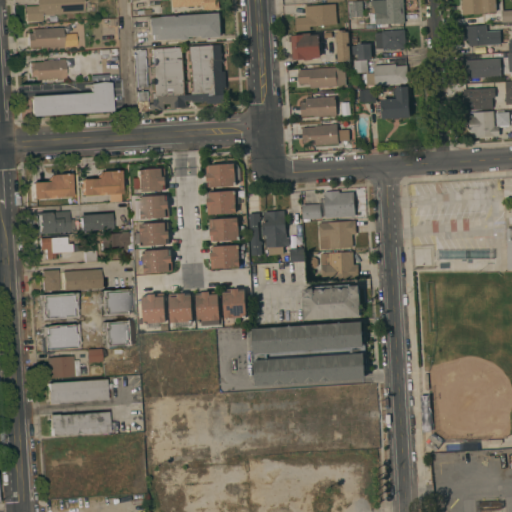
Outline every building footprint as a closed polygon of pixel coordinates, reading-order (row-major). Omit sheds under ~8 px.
[(83,0),(84,12),(42,15),(42,20),(26,21),(25,6),(37,5),(36,0),(83,0)] [(205,9),(204,5),(174,7),(173,0),(219,0),(220,8),(205,9)] [(404,0),(405,22),(376,24),(376,23),(370,23),(370,9),(372,9),(372,0),(404,0)] [(502,0),(503,10),(511,10),(511,21),(503,22),(502,13),(497,13),(497,11),(486,12),(486,13),(463,14),(462,0),(502,0)] [(362,1),(363,16),(349,17),(348,2),(362,1)] [(336,4),(337,24),(310,26),(311,30),(297,31),(296,17),(308,17),(307,6),(336,4)] [(220,13),(221,36),(202,38),(202,36),(189,37),(189,39),(181,39),(181,38),(155,40),(154,34),(149,34),(148,17),(220,13)] [(501,44),(492,45),(492,46),(487,46),(487,44),(469,46),(469,40),(465,40),(464,27),(487,25),(487,31),(500,30),(501,44)] [(62,27),(63,46),(42,48),(41,47),(29,47),(28,33),(33,33),(32,29),(62,27)] [(406,48),(384,49),(384,48),(376,48),(375,33),(383,32),(383,31),(405,29),(406,48)] [(346,32),(349,32),(351,60),(338,61),(336,30),(346,30),(346,32)] [(321,57),(313,58),(313,60),(304,60),(304,58),(290,59),(290,54),(293,53),(292,42),(289,42),(289,36),(292,36),(292,35),(305,34),(311,33),(311,35),(320,34),(321,57)] [(372,59),(358,60),(358,54),(354,54),(354,45),(357,45),(357,43),(362,43),(362,44),(371,44),(372,59)] [(221,44),(222,54),(223,53),(224,56),(222,56),(222,59),(225,59),(225,62),(222,62),(223,71),(226,71),(228,95),(223,96),(224,103),(216,103),(217,104),(214,105),(214,103),(208,104),(208,101),(193,102),(193,100),(186,101),(186,102),(187,102),(187,105),(188,104),(188,107),(171,108),(170,104),(165,104),(165,110),(138,111),(136,91),(146,91),(147,105),(154,104),(153,93),(156,93),(155,78),(154,78),(154,75),(155,75),(155,67),(154,67),(154,64),(153,64),(152,56),(151,56),(151,53),(152,53),(152,49),(183,47),(186,95),(192,94),(192,91),(194,91),(194,85),(191,85),(191,83),(194,83),(193,76),(191,77),(191,75),(193,74),(193,71),(192,71),(192,68),(193,68),(193,64),(191,65),(191,53),(190,53),(189,50),(190,50),(190,46),(221,44)] [(146,86),(136,87),(134,54),(137,54),(136,50),(144,49),(146,86)] [(36,80),(36,76),(30,76),(30,73),(29,73),(29,66),(30,66),(30,62),(42,61),(42,60),(58,59),(64,58),(66,78),(36,80)] [(500,58),(501,76),(467,78),(466,60),(500,58)] [(367,60),(368,72),(355,73),(354,61),(367,60)] [(396,64),(396,66),(407,65),(409,82),(367,85),(367,73),(375,72),(374,65),(396,64)] [(345,66),(347,86),(311,88),(311,84),(300,85),(299,81),(298,73),(299,73),(298,69),(345,66)] [(90,92),(90,84),(101,82),(109,83),(111,110),(33,116),(31,109),(31,96),(90,92)] [(410,117),(401,118),(401,119),(393,120),(393,118),(377,119),(376,102),(363,103),(363,102),(360,102),(360,90),(363,90),(376,89),(377,99),(397,98),(397,97),(394,97),(393,89),(396,89),(396,88),(409,87),(410,117)] [(492,88),(493,109),(465,111),(463,89),(492,88)] [(337,116),(331,116),(331,115),(315,116),(315,115),(302,116),(301,102),(306,102),(306,98),(336,96),(337,116)] [(476,137),(475,132),(471,133),(470,116),(474,116),(474,113),(494,112),(495,126),(497,126),(496,113),(509,112),(510,125),(509,125),(509,126),(499,127),(500,136),(476,137)] [(309,145),(309,142),(304,142),(303,127),(316,127),(316,126),(331,125),(331,124),(337,124),(338,124),(339,144),(309,145)] [(338,130),(339,141),(348,140),(348,129),(338,130)] [(211,187),(210,181),(207,181),(206,165),(235,163),(236,186),(211,187)] [(165,168),(166,189),(164,189),(164,190),(138,192),(138,185),(133,186),(133,178),(137,178),(137,170),(165,168)] [(119,170),(121,193),(82,196),(81,179),(97,178),(97,176),(101,171),(119,170)] [(33,199),(32,182),(47,181),(47,180),(51,174),(70,173),(71,196),(33,199)] [(236,190),(237,213),(208,214),(207,198),(210,198),(210,192),(236,190)] [(354,192),(356,216),(326,218),(326,216),(322,217),(322,218),(304,219),(303,204),(320,204),(319,199),(325,199),(324,191),(340,190),(340,193),(354,192)] [(166,195),(168,195),(169,208),(170,217),(141,219),(140,196),(166,195)] [(70,232),(37,234),(36,212),(69,210),(70,232)] [(285,210),(287,238),(289,237),(290,246),(284,246),(284,254),(270,255),(269,247),(267,247),(266,235),(263,235),(262,224),(265,223),(265,212),(285,210)] [(110,213),(111,229),(80,231),(79,215),(110,213)] [(249,213),(260,213),(261,221),(258,221),(259,241),(261,240),(262,255),(252,255),(249,213)] [(240,240),(214,241),(214,235),(210,235),(209,219),(238,217),(240,240)] [(356,220),(357,234),(353,234),(354,247),(321,249),(319,223),(356,220)] [(169,222),(169,231),(170,244),(142,246),(141,240),(136,240),(136,233),(141,232),(140,224),(169,222)] [(129,245),(127,245),(127,249),(121,249),(121,248),(97,250),(97,243),(102,243),(102,235),(107,234),(107,233),(128,232),(129,245)] [(55,252),(55,258),(46,258),(45,249),(40,249),(39,238),(66,236),(66,244),(71,244),(72,251),(55,252)] [(239,245),(240,267),(212,269),(211,252),(214,252),(213,246),(239,245)] [(305,261),(291,262),(290,249),(305,248),(305,261)] [(144,264),(140,265),(139,257),(144,257),(143,251),(169,249),(171,249),(173,271),(145,273),(144,264)] [(85,262),(84,250),(95,250),(96,261),(85,262)] [(353,251),(354,264),(358,264),(359,278),(323,280),(321,253),(353,251)] [(57,269),(59,290),(49,290),(49,291),(42,292),(41,270),(57,269)] [(100,269),(101,288),(63,290),(62,271),(100,269)] [(305,320),(303,297),(304,297),(303,289),(313,288),(313,290),(349,287),(349,286),(359,285),(359,294),(360,294),(361,303),(360,303),(361,316),(305,320)] [(223,289),(240,288),(240,289),(245,288),(245,291),(246,291),(247,317),(241,317),(241,321),(234,322),(234,317),(225,318),(223,289)] [(196,295),(202,294),(202,292),(219,291),(219,294),(218,294),(220,324),(202,326),(202,320),(198,320),(196,295)] [(166,322),(159,322),(159,327),(147,328),(147,322),(144,322),(142,297),(143,297),(143,295),(164,293),(166,322)] [(191,321),(191,326),(174,327),(173,322),(171,322),(169,294),(186,293),(192,293),(193,321),(191,321)] [(254,360),(262,360),(262,359),(263,358),(265,358),(265,354),(262,354),(261,353),(253,354),(252,328),(362,321),(364,346),(356,347),(356,348),(353,348),(353,352),(356,352),(357,354),(364,353),(365,378),(256,385),(254,360)] [(101,349),(101,361),(87,362),(86,350),(101,349)] [(72,355),(73,360),(78,360),(79,375),(74,376),(48,378),(47,357),(72,355)] [(56,403),(47,404),(47,391),(48,391),(47,383),(49,383),(49,382),(105,379),(105,383),(111,383),(111,388),(105,389),(106,399),(56,403)] [(51,435),(50,428),(49,428),(48,414),(57,414),(107,412),(107,422),(114,422),(114,427),(108,427),(108,432),(51,435)] [(424,443),(431,434),(441,441),(434,450),(424,443)]
